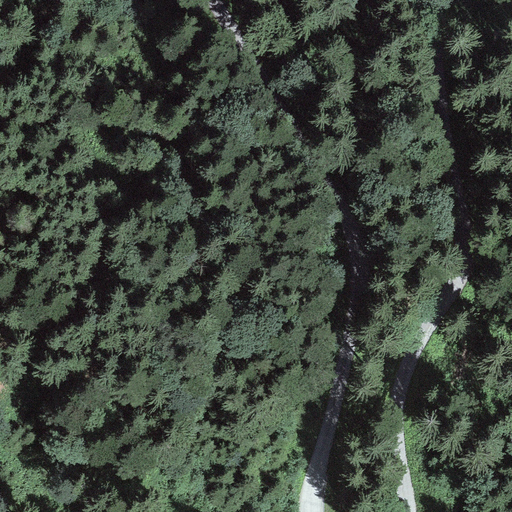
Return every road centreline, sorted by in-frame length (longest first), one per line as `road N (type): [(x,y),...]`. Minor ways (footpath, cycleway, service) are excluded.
road 1 (unclassified): [(311,511),(348,344),(357,254),(345,212),(212,0)]
road 2 (unclassified): [(434,0),(441,124),(466,237),(457,280),(399,394),(408,511)]
